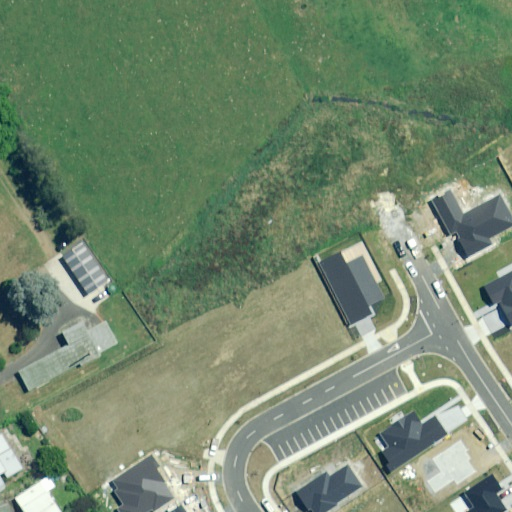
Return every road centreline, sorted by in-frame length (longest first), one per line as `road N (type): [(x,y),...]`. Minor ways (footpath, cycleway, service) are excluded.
road 1 (residential): [(251,511),(234,486),(234,461),(257,429),(447,326)]
road 2 (residential): [(389,219),(447,326)]
